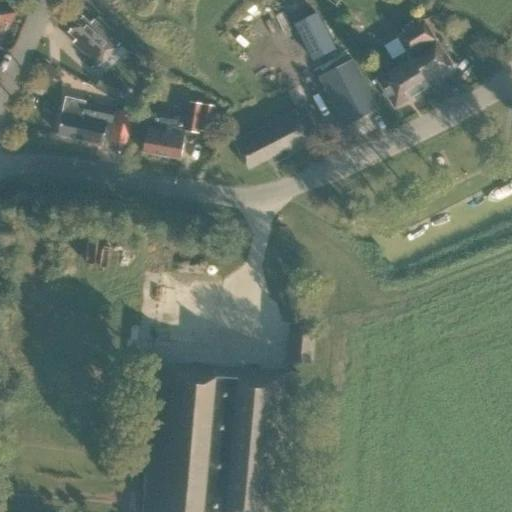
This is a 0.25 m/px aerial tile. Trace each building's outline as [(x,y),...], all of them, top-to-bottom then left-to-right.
[(0,45),(16,13),(0,5),(0,45)] [(318,12),(294,24),(313,61),(336,49),(318,12)] [(94,20),(90,24),(83,17),(69,32),(77,38),(73,42),(99,66),(120,44),(94,20)] [(436,40),(424,21),(398,37),(411,58),(378,79),(395,107),(429,86),(427,82),(453,67),(436,40)] [(320,76),(346,126),(377,110),(352,60),(320,76)] [(37,77),(49,85),(58,71),(46,63),(37,77)] [(103,74),(96,86),(117,99),(125,86),(109,77),(103,74)] [(113,122),(116,109),(85,102),(67,98),(58,135),(102,145),(108,121),(113,122)] [(211,132),(215,106),(190,101),(187,120),(150,114),(148,124),(143,152),(181,158),(186,131),(198,133),(199,130),(211,132)] [(112,141),(128,145),(135,113),(119,109),(112,141)] [(313,143),(296,110),(277,119),(277,120),(235,141),(235,142),(234,142),(248,169),(272,157),(274,162),(313,143)] [(315,334),(291,333),(289,361),(313,362),(315,334)] [(287,511),(301,374),(159,365),(144,492),(147,492),(145,511),(287,511)]
